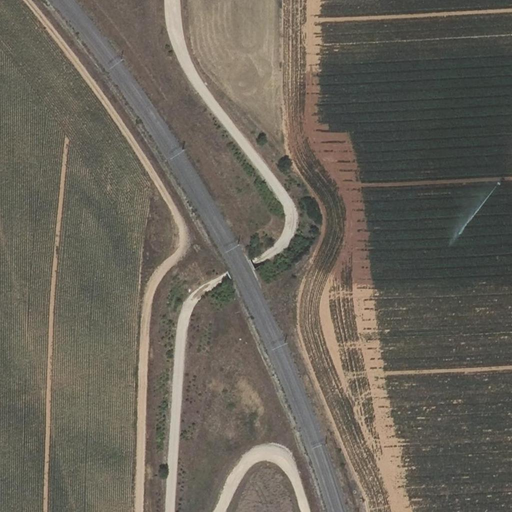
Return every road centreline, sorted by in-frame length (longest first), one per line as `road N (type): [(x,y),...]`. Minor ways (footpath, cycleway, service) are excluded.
road 1 (track): [(27,0),(95,86),(173,202),(182,230),(181,250),(154,284),(146,312),(138,511)]
road 2 (track): [(253,264),(287,242),(288,205),(192,78),(175,45),(169,0)]
road 3 (track): [(253,264),(191,303),(181,336),(170,511)]
road 4 (track): [(221,511),(243,464),(272,450),(288,461),(305,511)]
